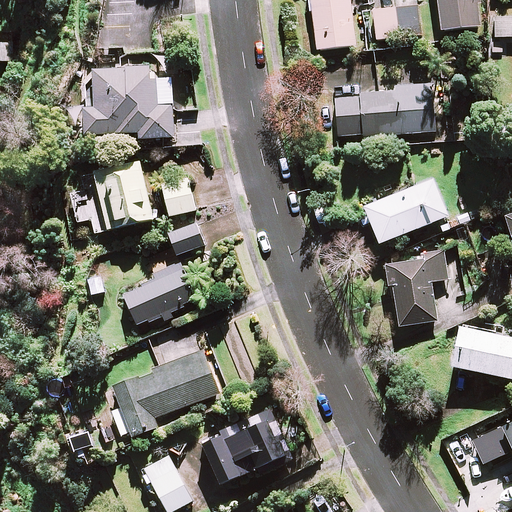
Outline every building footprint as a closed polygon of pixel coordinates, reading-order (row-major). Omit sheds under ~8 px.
[(156,50),(154,0),(100,0),(101,46),(125,45),(125,51),(156,50)] [(357,43),(351,0),(311,0),(318,49),(357,43)] [(480,25),(476,0),(438,0),(443,30),(480,25)] [(420,35),(417,5),(375,9),(377,39),(420,35)] [(511,16),(497,17),(498,37),(511,36),(511,16)] [(175,51),(155,51),(155,71),(176,71),(175,51)] [(155,103),(153,63),(95,66),(97,98),(87,99),(88,131),(150,128),(150,137),(175,136),(173,102),(155,103)] [(436,131),(434,85),(391,87),(391,92),(336,95),(338,136),(436,131)] [(155,216),(140,159),(82,173),(87,192),(73,195),(79,221),(93,217),(96,231),(155,216)] [(197,208),(189,177),(163,183),(171,215),(197,208)] [(448,215),(434,178),(366,206),(380,242),(448,215)] [(204,243),(196,223),(170,234),(178,254),(204,243)] [(447,278),(443,254),(390,263),(401,326),(440,319),(433,280),(447,278)] [(124,290),(139,325),(162,315),(165,320),(176,315),(174,310),(197,300),(183,265),(124,290)] [(511,335),(461,324),(452,364),(511,377),(511,335)] [(123,404),(132,430),(157,421),(155,416),(218,394),(203,353),(116,384),(123,404)] [(109,409),(118,435),(132,430),(123,404),(109,409)] [(289,451),(270,407),(220,428),(222,434),(204,441),(221,480),(289,451)] [(118,435),(109,409),(97,413),(106,439),(118,435)] [(511,422),(495,430),(503,446),(507,444),(511,455),(511,422)] [(193,499),(170,455),(146,468),(170,511),(193,499)]
